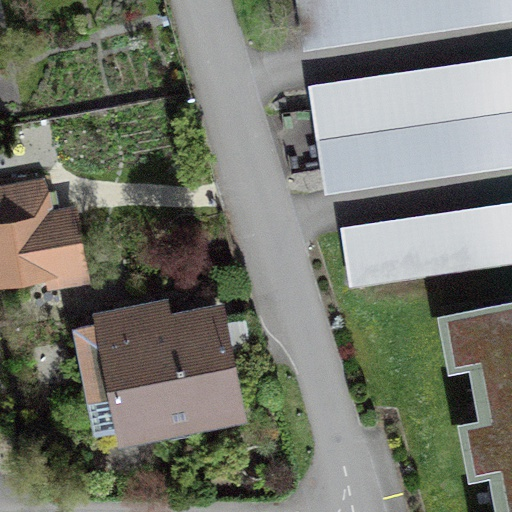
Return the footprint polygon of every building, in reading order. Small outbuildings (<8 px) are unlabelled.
[(511,0),(300,0),(306,38),(511,10),(511,0)] [(511,66),(314,99),(332,209),(511,179),(511,66)] [(71,179),(0,191),(0,210),(15,291),(89,277),(71,179)] [(511,215),(342,242),(351,302),(511,277),(511,215)] [(236,305),(103,326),(123,449),(256,427),(236,305)] [(511,511),(511,311),(442,324),(452,381),(477,377),(486,428),(462,432),(473,493),(499,488),(503,511),(511,511)]
